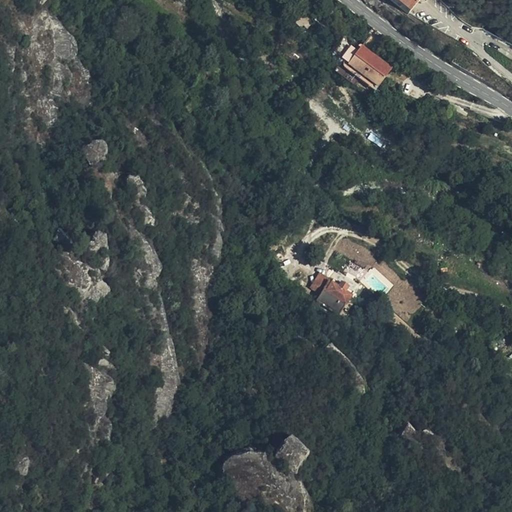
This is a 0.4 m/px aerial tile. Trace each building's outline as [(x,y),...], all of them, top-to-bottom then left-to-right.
[(388,0),(407,15),(408,14),(419,0),(388,0)] [(296,23),(299,19),(304,14),(305,13),(296,5),(288,15),(296,23)] [(299,19),(303,23),(308,18),(304,14),(299,19)] [(369,56),(381,38),(375,34),(376,33),(373,30),(359,49),(369,56)] [(388,71),(369,56),(359,49),(346,66),(376,89),(388,71)] [(200,105),(190,106),(192,113),(196,112),(198,117),(203,117),(200,105)] [(328,281),(323,287),(345,303),(351,295),(345,290),(347,286),(339,281),(337,284),(333,281),(331,283),(328,281)] [(105,393),(106,384),(95,382),(93,402),(108,404),(109,394),(105,393)] [(292,434),(275,453),(293,470),(311,451),(292,434)]
